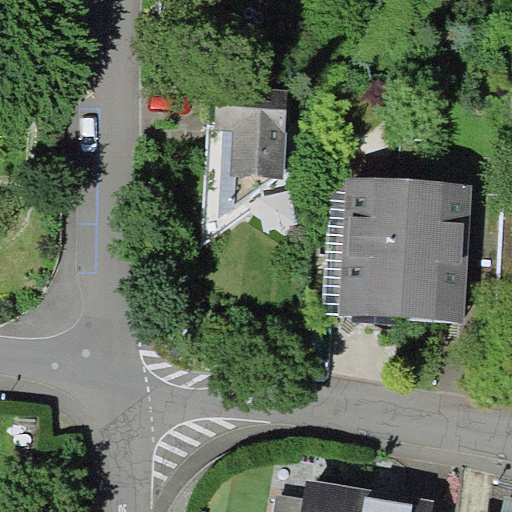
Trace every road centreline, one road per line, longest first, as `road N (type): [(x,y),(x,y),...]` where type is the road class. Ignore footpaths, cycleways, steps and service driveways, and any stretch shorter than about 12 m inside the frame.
road 1 (residential): [(511,440),(271,396),(165,393),(101,368)]
road 2 (residential): [(119,0),(101,368)]
road 3 (residential): [(101,368),(113,511)]
